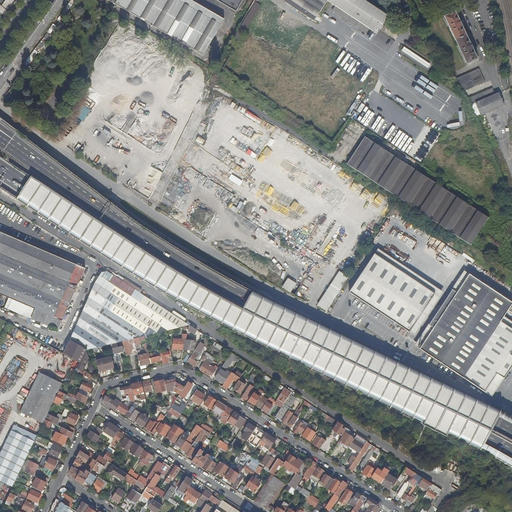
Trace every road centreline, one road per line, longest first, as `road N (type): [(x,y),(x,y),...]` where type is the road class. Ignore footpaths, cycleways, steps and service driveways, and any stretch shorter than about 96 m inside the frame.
road 1 (motorway): [(0,169),(187,285),(511,452)]
road 2 (motorway): [(511,431),(198,270),(21,154)]
road 3 (residential): [(6,116),(307,310),(463,386)]
road 4 (residential): [(389,505),(178,367),(103,385),(93,406)]
road 5 (residential): [(93,406),(257,511)]
road 6 (residential): [(511,161),(505,101),(461,0)]
